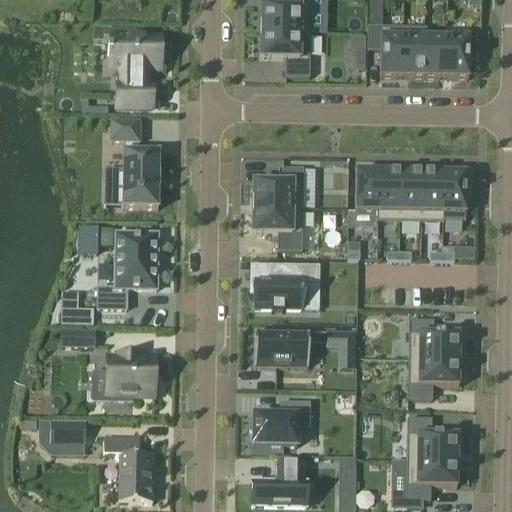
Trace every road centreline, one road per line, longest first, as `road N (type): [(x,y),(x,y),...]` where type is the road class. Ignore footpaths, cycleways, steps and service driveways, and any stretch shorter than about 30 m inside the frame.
road 1 (residential): [(209,113),(202,511)]
road 2 (residential): [(209,113),(509,115)]
road 3 (residential): [(509,115),(504,394)]
